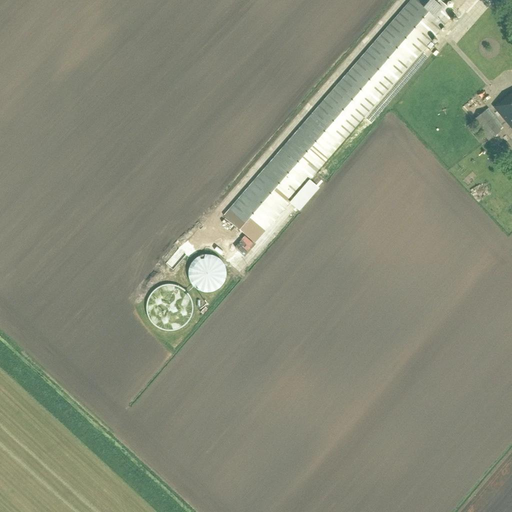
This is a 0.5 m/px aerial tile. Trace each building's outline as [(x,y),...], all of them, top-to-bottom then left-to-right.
[(453,14),(437,0),(411,0),(225,216),(255,242),(453,14)] [(457,41),(470,23),(465,19),(452,37),(457,41)] [(489,98),(495,94),(490,88),(484,92),(489,98)] [(511,92),(495,107),(511,127),(511,92)] [(501,131),(486,111),(473,120),(488,140),(501,131)] [(188,273),(188,274),(188,275),(188,276),(189,276),(189,277),(189,278),(189,279),(189,280),(190,281),(190,282),(191,283),(191,284),(192,284),(192,285),(193,286),(194,287),(195,288),(196,289),(197,289),(197,290),(198,290),(199,291),(200,291),(201,292),(202,292),(203,292),(204,292),(205,293),(206,293),(207,293),(208,293),(209,293),(210,293),(211,292),(212,292),(213,292),(214,292),(215,291),(216,291),(216,290),(217,290),(218,290),(218,289),(219,289),(220,288),(221,287),(222,286),(223,285),(223,284),(224,284),(224,283),(225,282),(225,281),(225,280),(226,279),(226,278),(226,277),(226,276),(227,276),(227,275),(227,274),(227,273),(227,272),(226,271),(226,270),(226,269),(226,268),(226,267),(225,266),(225,265),(224,265),(224,264),(224,263),(223,263),(223,262),(222,261),(221,260),(220,259),(219,258),(218,258),(218,257),(217,257),(216,257),(216,256),(215,256),(214,256),(213,255),(212,255),(211,255),(210,255),(209,254),(208,254),(207,254),(206,254),(205,254),(205,255),(204,255),(203,255),(202,255),(201,256),(200,256),(199,256),(198,257),(197,257),(197,258),(196,258),(195,259),(194,260),(193,261),(192,262),(192,263),(191,263),(191,264),(191,265),(190,265),(190,266),(189,267),(189,268),(189,269),(189,270),(189,271),(188,272),(188,273)] [(164,297),(153,298),(157,327),(183,324),(182,313),(179,314),(178,308),(166,310),(164,297)]
